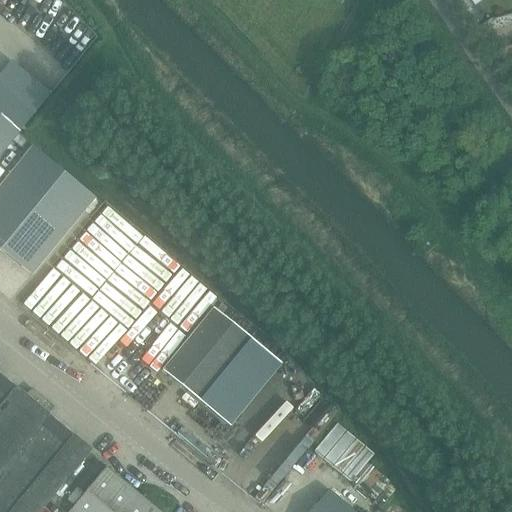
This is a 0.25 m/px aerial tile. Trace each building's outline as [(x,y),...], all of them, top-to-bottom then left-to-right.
[(474,3),(461,11),(470,24),(482,15),(474,3)] [(0,155),(49,95),(23,127),(0,110),(0,155)] [(32,148),(0,187),(0,252),(31,277),(84,212),(89,217),(99,204),(94,200),(95,199),(32,148)] [(213,311),(162,373),(226,424),(276,362),(213,311)] [(0,376),(0,511),(40,511),(91,451),(48,415),(53,409),(30,391),(25,397),(0,376)] [(157,511),(105,469),(70,511),(157,511)] [(351,511),(327,492),(309,511),(351,511)]
